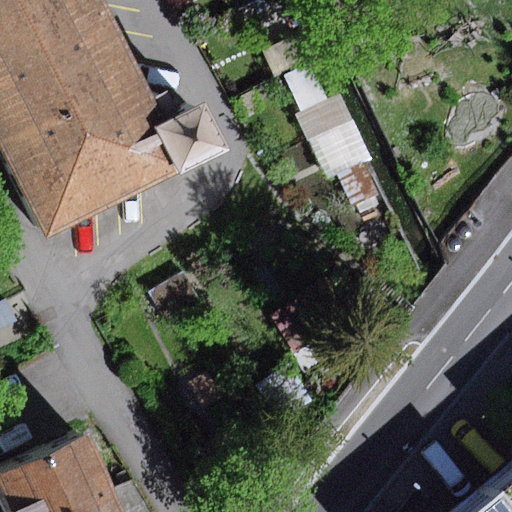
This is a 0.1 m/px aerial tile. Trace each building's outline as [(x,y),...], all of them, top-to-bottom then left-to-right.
[(0,0),(0,121),(132,57),(103,0),(0,0)] [(157,107),(132,57),(0,121),(0,157),(43,245),(226,155),(205,112),(188,121),(176,98),(157,107)] [(333,278),(270,316),(295,356),(357,318),(333,278)] [(7,300),(0,303),(0,330),(18,322),(7,300)] [(293,364),(255,386),(277,423),(314,402),(293,364)] [(115,511),(81,433),(0,468),(0,502),(4,511),(115,511)] [(511,511),(511,467),(457,511),(511,511)]
